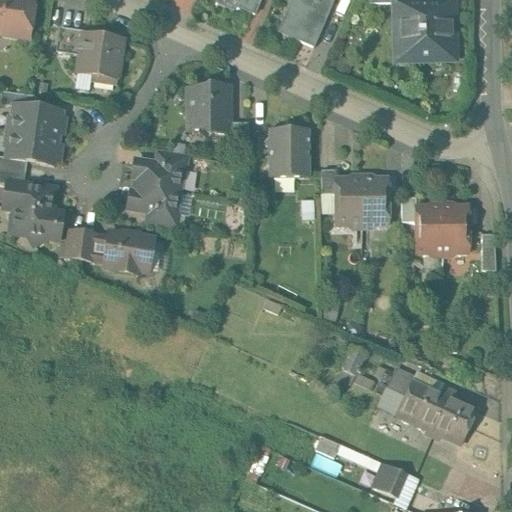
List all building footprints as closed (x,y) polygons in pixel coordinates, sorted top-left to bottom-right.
[(33,3),(13,0),(0,0),(0,35),(28,40),(33,3)] [(217,0),(215,5),(233,13),(234,9),(254,17),(260,0),(217,0)] [(291,0),(288,8),(294,11),(283,37),(314,50),(334,0),(291,0)] [(451,4),(401,5),(402,53),(418,53),(418,61),(453,60),(451,4)] [(83,35),(59,31),(55,55),(79,58),(82,37),(83,37),(83,35)] [(83,37),(82,37),(79,58),(76,76),(91,78),(90,84),(115,88),(116,82),(122,43),(83,37)] [(207,90),(205,92),(188,92),(188,114),(189,115),(189,132),(208,132),(213,137),(227,137),(228,137),(228,126),(228,90),(207,90)] [(36,99),(0,94),(0,96),(0,107),(13,109),(13,108),(34,111),(36,99)] [(34,111),(13,108),(13,109),(9,135),(57,142),(58,136),(62,136),(64,121),(60,120),(61,115),(34,111)] [(248,153),(248,126),(228,126),(228,137),(227,137),(227,154),(248,153)] [(308,181),(308,133),(268,133),(268,142),(263,147),(268,151),(268,181),(308,181)] [(57,142),(9,135),(5,161),(26,164),(53,168),(54,163),(58,164),(60,148),(56,148),(57,142)] [(187,159),(162,156),(161,168),(181,171),(181,172),(185,172),(187,159)] [(5,161),(0,159),(0,173),(24,177),(26,164),(5,161)] [(161,168),(134,164),(131,180),(135,180),(134,188),(178,194),(181,172),(181,171),(161,168)] [(24,177),(0,173),(0,185),(5,187),(5,186),(22,188),(24,177)] [(334,173),(320,173),(320,197),(331,197),(334,194),(334,182),(334,173)] [(360,182),(334,182),(334,194),(331,197),(334,200),(335,217),(333,220),(333,226),(337,230),(344,230),(345,228),(361,228),(360,182)] [(387,217),(386,182),(360,182),(361,228),(376,228),(378,230),(385,230),(389,225),(389,219),(387,217)] [(22,188),(5,186),(5,187),(2,210),(13,212),(14,211),(50,216),(53,193),(22,188)] [(178,194),(134,188),(133,195),(129,194),(126,211),(153,215),(174,218),(174,217),(178,194)] [(415,201),(400,201),(401,225),(412,225),(415,222),(414,210),(415,210),(415,201)] [(441,256),(440,210),(415,210),(414,210),(415,222),(412,225),(415,228),(415,245),(413,247),(413,254),(417,258),(424,258),(426,256),(441,256)] [(467,210),(440,210),(441,256),(457,256),(458,258),(465,258),(469,254),(469,247),(467,245),(467,210)] [(50,216),(14,211),(13,212),(10,235),(26,237),(33,247),(43,240),(58,242),(62,217),(50,216)] [(174,218),(153,215),(151,227),(176,231),(178,218),(174,217),(174,218)] [(82,235),(69,233),(65,260),(78,262),(82,235)] [(153,242),(139,240),(139,237),(120,234),(120,237),(107,235),(102,268),(113,269),(112,274),(136,278),(137,273),(148,275),(153,242)] [(95,237),(82,235),(78,262),(91,264),(95,237)] [(495,273),(493,237),(481,237),(481,273),(495,273)] [(364,356),(356,352),(351,350),(340,374),(353,379),(364,356)] [(403,399),(405,395),(405,394),(406,392),(389,383),(392,376),(385,373),(378,387),(403,399)] [(411,384),(410,385),(410,386),(404,399),(468,429),(476,413),(449,401),(449,400),(451,394),(442,390),(438,397),(411,384)] [(468,430),(441,417),(403,400),(396,416),(425,430),(423,436),(433,440),(435,434),(460,446),(468,430)] [(405,477),(381,466),(371,490),(395,501),(405,477)]
